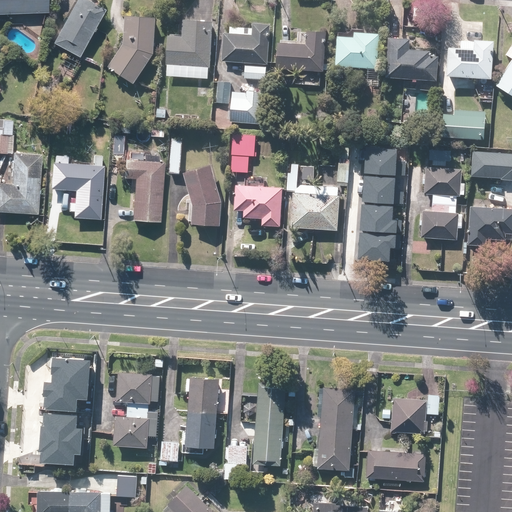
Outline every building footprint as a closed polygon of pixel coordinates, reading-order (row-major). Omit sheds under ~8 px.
[(48,0),(0,0),(0,13),(49,13),(48,0)] [(106,9),(89,0),(76,0),(54,42),(82,56),(106,9)] [(157,53),(159,17),(128,14),(126,44),(111,66),(137,83),(157,53)] [(212,67),(214,20),(185,19),(184,36),(170,35),(168,76),(210,78),(210,67),(212,67)] [(271,24),(253,23),(253,28),(231,27),(231,33),(225,32),(224,62),(269,64),(271,24)] [(326,71),(327,32),(301,31),(301,43),(279,42),(278,69),(326,71)] [(355,36),(338,35),(337,67),(379,69),(380,33),(355,32),(355,36)] [(440,56),(431,56),(432,50),(411,49),(412,38),(389,37),(388,66),(387,78),(438,80),(440,56)] [(477,39),(477,42),(461,41),(460,48),(450,47),(448,77),(494,79),(495,40),(477,39)] [(511,59),(506,69),(508,69),(497,86),(511,95),(511,45),(506,55),(511,58),(511,59)] [(268,66),(246,65),(245,79),(267,79),(268,66)] [(230,103),(231,83),(217,82),(216,102),(230,103)] [(262,124),(264,91),(248,90),(248,93),(233,92),(232,122),(262,124)] [(230,128),(231,108),(218,107),(217,128),(230,128)] [(486,140),(488,112),(455,110),(455,116),(445,115),(444,137),(486,140)] [(14,118),(0,117),(0,153),(12,154),(14,118)] [(232,155),(250,156),(257,156),(258,135),(234,134),(232,155)] [(125,135),(114,135),(114,153),(125,154),(125,135)] [(183,139),(172,139),(170,174),(181,174),(183,139)] [(405,179),(406,151),(363,149),(362,177),(405,179)] [(472,176),(503,178),(503,182),(511,182),(511,152),(474,150),(472,176)] [(0,212),(39,214),(42,155),(14,153),(13,184),(0,183),(0,212)] [(351,154),(340,153),(339,171),(337,170),(336,184),(349,185),(349,182),(351,158),(351,154)] [(91,165),(69,164),(69,156),(56,156),(56,163),(52,163),(51,189),(76,190),(75,219),(102,220),(104,166),(103,166),(103,156),(92,155),(91,165)] [(250,156),(232,155),(232,171),(249,172),(250,156)] [(125,178),(136,179),(134,221),(161,222),(165,163),(144,162),(126,161),(125,178)] [(223,201),(213,164),(185,173),(195,203),(193,224),(221,226),(223,201)] [(316,166),(303,165),(303,180),(315,181),(316,166)] [(461,197),(462,194),(465,194),(466,183),(462,183),(463,169),(427,167),(426,195),(435,195),(457,196),(461,197)] [(334,184),(335,172),(325,171),(324,183),(334,184)] [(403,207),(405,179),(362,177),(360,205),(403,207)] [(341,195),(339,195),(340,187),(298,183),(298,189),(298,191),(295,191),(292,227),(339,230),(341,195)] [(237,184),(235,210),(245,211),(245,217),(263,218),(263,225),(281,226),(284,187),(237,184)] [(435,195),(434,211),(456,212),(457,196),(435,195)] [(474,200),(474,207),(471,206),(470,231),(470,245),(486,246),(487,238),(506,239),(507,233),(511,232),(511,208),(497,208),(497,201),(474,200)] [(402,235),(403,207),(360,205),(359,232),(402,235)] [(459,240),(460,228),(462,228),(463,214),(461,214),(461,212),(456,212),(434,211),(424,210),(423,238),(459,240)] [(400,263),(402,235),(359,232),(357,260),(400,263)] [(157,435),(159,411),(149,410),(150,402),(151,402),(154,373),(120,370),(118,400),(128,401),(127,414),(116,413),(113,444),(148,447),(150,434),(157,435)] [(220,377),(191,376),(187,445),(216,447),(220,377)] [(253,462),(282,464),(288,381),(259,379),(253,462)] [(74,454),(79,383),(52,381),(46,451),(74,454)] [(356,388),(323,385),(317,467),(350,469),(356,388)] [(428,399),(394,396),(391,430),(426,433),(428,399)] [(180,441),(162,439),(160,459),(178,460),(180,441)] [(248,444),(229,444),(229,463),(248,463),(248,444)] [(426,453),(368,448),(366,475),(424,480),(426,453)] [(138,475),(118,474),(117,495),(137,496),(138,475)] [(217,511),(188,482),(168,502),(178,511),(217,511)] [(39,488),(38,511),(101,511),(102,490),(39,488)] [(401,511),(402,510),(380,509),(380,511),(368,510),(368,506),(337,504),(337,501),(314,500),(313,511),(401,511)]
